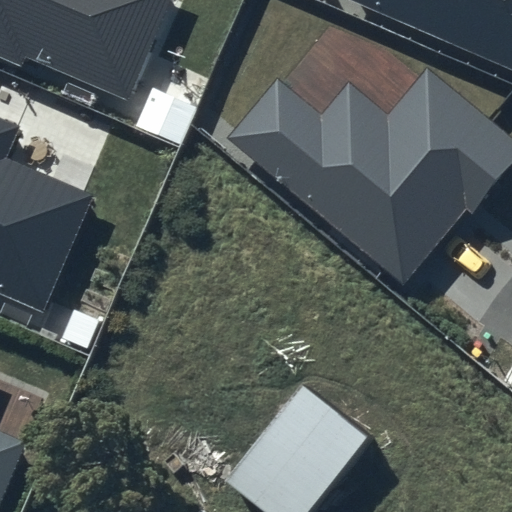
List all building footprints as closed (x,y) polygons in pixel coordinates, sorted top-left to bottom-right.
[(171,0),(0,0),(0,56),(23,66),(27,57),(128,100),(171,0)] [(511,0),(352,0),(511,68),(511,0)] [(280,77),(228,139),(405,286),(511,157),(511,140),(427,70),(388,116),(348,83),(323,113),(280,77)] [(19,126),(0,117),(0,289),(44,309),(94,194),(6,155),(19,126)] [(307,394),(230,490),(257,511),(323,511),(375,448),(307,394)] [(0,494),(23,442),(0,432),(0,494)]
